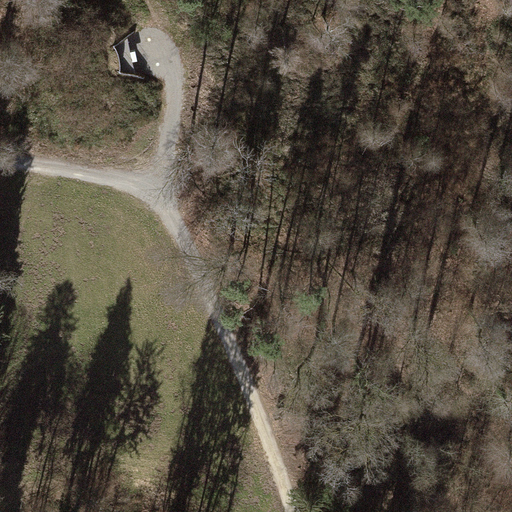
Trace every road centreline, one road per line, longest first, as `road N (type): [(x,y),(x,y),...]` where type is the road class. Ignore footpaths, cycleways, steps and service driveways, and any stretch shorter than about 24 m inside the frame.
road 1 (track): [(0,156),(116,182),(159,201),(202,263),(298,511)]
road 2 (track): [(159,201),(175,129),(171,40)]
